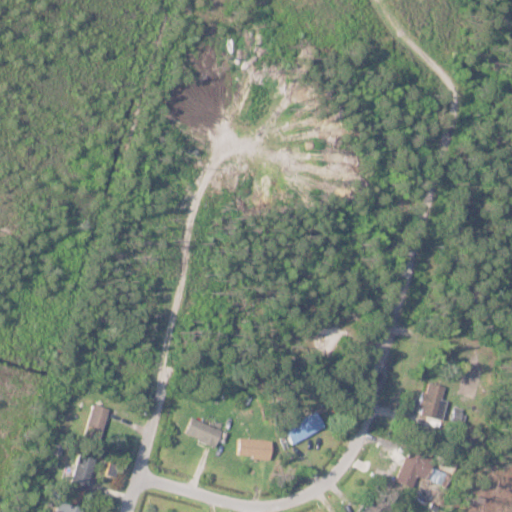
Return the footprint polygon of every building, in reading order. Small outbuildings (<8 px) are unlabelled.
[(438,421),(442,402),(438,401),(440,388),(421,384),(414,416),(438,421)] [(96,442),(106,411),(91,406),(80,437),(96,442)] [(280,428),(286,445),(320,431),(314,415),(280,428)] [(211,449),(218,432),(187,419),(180,436),(211,449)] [(233,457),(266,460),(267,442),(235,439),(233,457)] [(392,484),(408,490),(412,478),(443,489),(448,476),(426,468),(429,459),(404,450),(392,484)] [(67,492),(85,494),(90,459),(73,456),(67,492)] [(383,511),(387,507),(372,496),(360,511),(383,511)]
